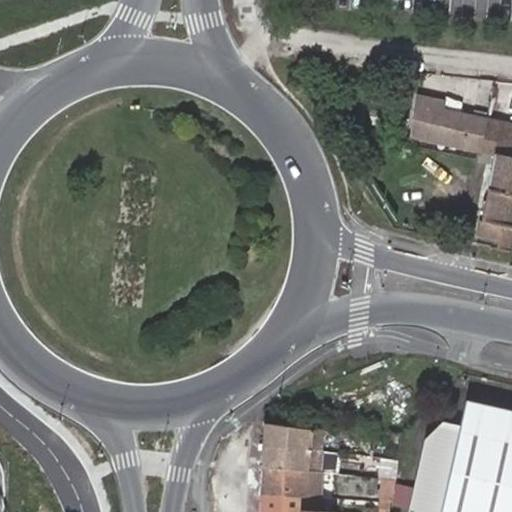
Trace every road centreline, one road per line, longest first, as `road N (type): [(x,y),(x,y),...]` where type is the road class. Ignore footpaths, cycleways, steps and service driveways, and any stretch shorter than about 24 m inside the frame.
road 1 (secondary): [(288,332),(361,312),(423,312),(511,330)]
road 2 (secondary): [(511,288),(367,253),(318,216)]
road 3 (secondary): [(318,216),(305,164),(276,118),(235,84)]
road 4 (secondary): [(74,390),(124,404),(177,403),(226,386)]
road 5 (secondary): [(235,84),(190,66),(142,60),(95,67)]
road 6 (secondary): [(74,390),(112,428),(136,511)]
road 7 (secondary): [(176,511),(180,478),(226,386)]
road 8 (secondary): [(95,67),(48,90),(0,143)]
road 9 (secondary): [(288,332),(318,257),(318,216)]
